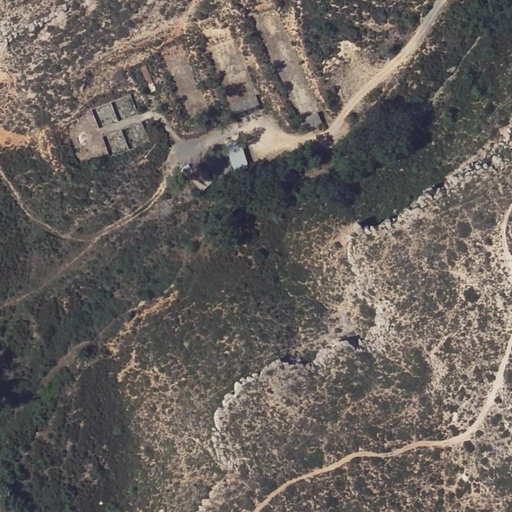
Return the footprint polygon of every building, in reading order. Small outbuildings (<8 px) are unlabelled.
[(234,112),(261,105),(259,95),(231,102),(234,112)] [(103,134),(110,151),(128,144),(125,138),(112,139),(123,134),(119,123),(118,113),(119,115),(118,102),(113,102),(97,109),(95,109),(97,113),(108,108),(109,116),(93,123),(113,121),(115,126),(112,128),(110,123),(103,126),(103,134)] [(308,127),(324,122),(320,111),(305,117),(308,127)] [(242,138),(227,142),(237,172),(251,168),(242,138)] [(203,191),(215,180),(199,163),(188,173),(203,191)]
